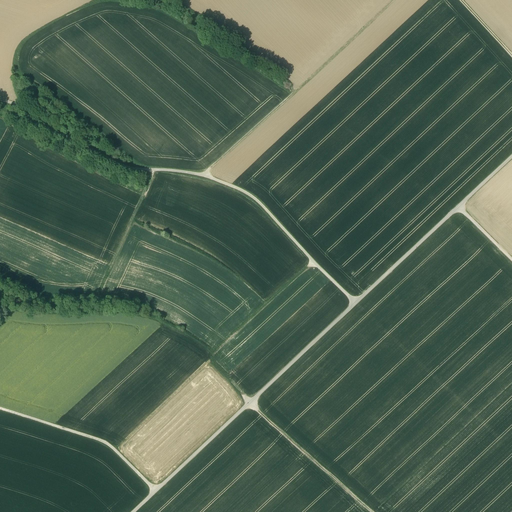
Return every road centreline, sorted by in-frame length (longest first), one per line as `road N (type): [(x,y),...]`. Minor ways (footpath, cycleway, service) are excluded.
road 1 (track): [(461,210),(133,511)]
road 2 (track): [(355,303),(242,190),(192,173),(122,165),(0,98)]
road 3 (track): [(313,261),(211,362),(370,511)]
road 4 (track): [(206,176),(394,0)]
road 5 (track): [(154,491),(106,444),(0,409)]
road 6 (track): [(101,292),(153,170)]
